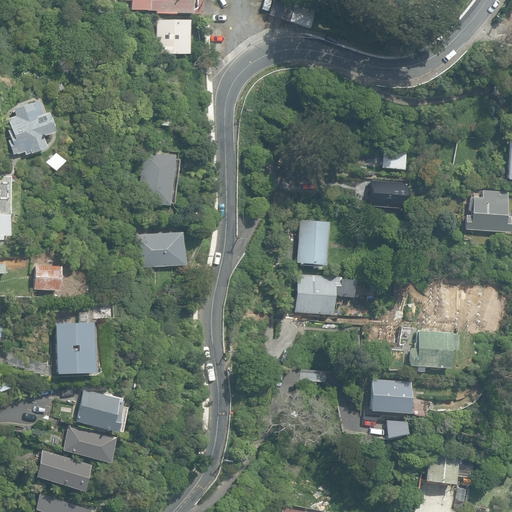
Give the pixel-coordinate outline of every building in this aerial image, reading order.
[(130,2),(129,10),(148,12),(148,9),(153,10),(153,12),(179,13),(179,11),(188,11),(188,0),(125,0),(126,2),(130,2)] [(272,0),(268,15),(288,21),(294,1),(290,0),(272,0)] [(294,1),(288,21),(309,28),(315,10),(315,8),(304,4),(294,1)] [(152,53),(186,54),(187,21),(155,20),(154,39),(152,39),(152,53)] [(197,54),(197,62),(205,62),(205,54),(197,54)] [(491,94),(507,96),(509,85),(493,82),(491,94)] [(23,152),(24,155),(45,148),(41,136),(53,132),(47,113),(42,115),(37,102),(12,110),(14,116),(6,119),(9,129),(6,130),(9,140),(7,140),(9,148),(10,148),(12,154),(15,153),(16,154),(23,152)] [(160,125),(168,127),(169,117),(162,115),(160,125)] [(386,150),(386,164),(404,165),(405,151),(386,150)] [(137,202),(166,205),(172,156),(142,153),(137,202)] [(44,162),(52,171),(61,162),(53,154),(44,162)] [(404,219),(407,187),(405,187),(406,181),(386,179),(384,210),(388,217),(404,219)] [(462,229),(508,232),(509,212),(505,212),(506,191),(480,189),(480,197),(468,196),(467,211),(469,211),(468,215),(463,214),(462,229)] [(0,235),(8,236),(8,215),(0,215),(0,235)] [(294,263),(322,265),(326,222),(298,220),(294,263)] [(356,228),(355,240),(362,240),(363,229),(356,228)] [(130,235),(132,268),(180,265),(178,232),(130,235)] [(31,289),(55,290),(56,266),(33,265),(31,289)] [(292,312),(330,314),(331,294),(339,295),(340,277),(294,274),(292,312)] [(52,324),(54,374),(92,372),(90,323),(52,324)] [(359,335),(368,336),(371,324),(360,324),(359,335)] [(382,340),(397,343),(399,329),(384,327),(382,340)] [(407,366),(448,368),(449,350),(449,349),(456,350),(457,335),(450,335),(450,332),(415,330),(414,349),(408,348),(407,366)] [(367,410),(407,413),(410,382),(370,379),(367,410)] [(0,382),(0,391),(9,387),(6,380),(0,382)] [(451,384),(453,399),(459,398),(463,398),(461,382),(459,383),(451,384)] [(73,420),(112,431),(117,415),(117,413),(116,413),(120,400),(116,399),(116,398),(82,389),(75,415),(73,420)] [(67,426),(61,451),(106,462),(112,437),(67,426)] [(61,449),(64,436),(49,433),(46,445),(61,449)] [(32,476),(79,490),(88,463),(41,449),(32,476)] [(422,480),(451,484),(455,455),(426,451),(422,480)] [(459,489),(466,490),(469,471),(462,469),(459,486),(459,489)] [(426,504),(429,487),(417,484),(414,502),(426,504)] [(85,511),(87,508),(37,491),(31,507),(45,511),(85,511)]
